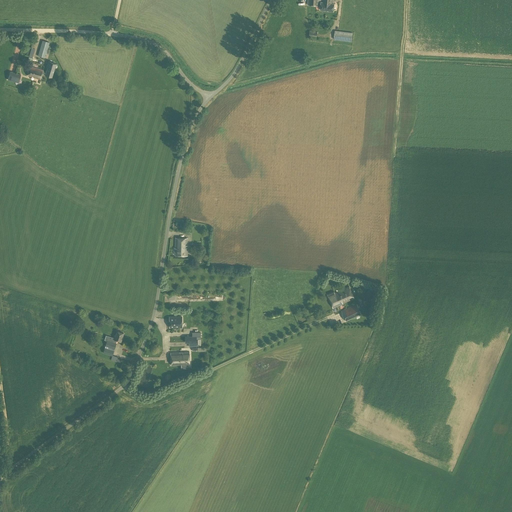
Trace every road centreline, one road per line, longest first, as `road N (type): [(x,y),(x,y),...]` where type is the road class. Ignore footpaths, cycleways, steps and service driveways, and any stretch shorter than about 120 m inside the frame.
road 1 (unclassified): [(4,469),(125,379),(152,309),(188,125),(208,96)]
road 2 (unclassified): [(0,30),(145,41),(208,96)]
road 3 (unknown): [(307,324),(151,395),(121,382)]
